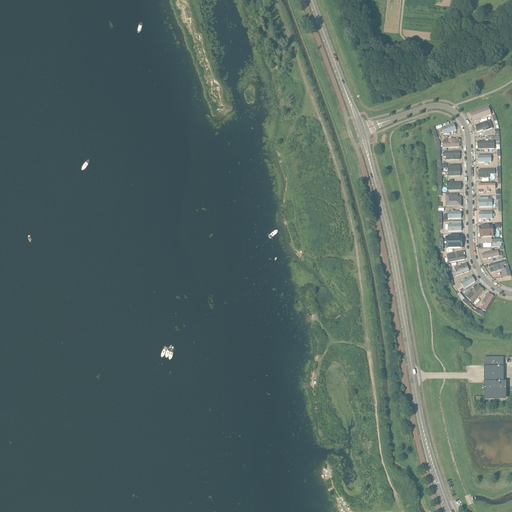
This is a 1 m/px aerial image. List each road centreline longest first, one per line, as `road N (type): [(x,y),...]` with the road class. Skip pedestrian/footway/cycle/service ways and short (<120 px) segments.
road 1 (secondary): [(448,511),(421,423),(389,239),(360,130)]
road 2 (residential): [(360,130),(434,105),(459,116),(467,133),(473,262),(487,282),(511,293)]
road 3 (secondary): [(360,130),(311,0)]
